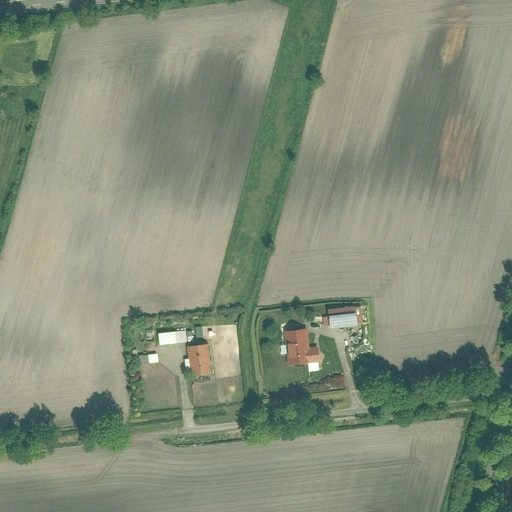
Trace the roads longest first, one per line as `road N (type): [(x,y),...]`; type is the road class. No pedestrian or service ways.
road 1 (residential): [(182,430),(510,391)]
road 2 (unclassified): [(475,511),(510,391)]
